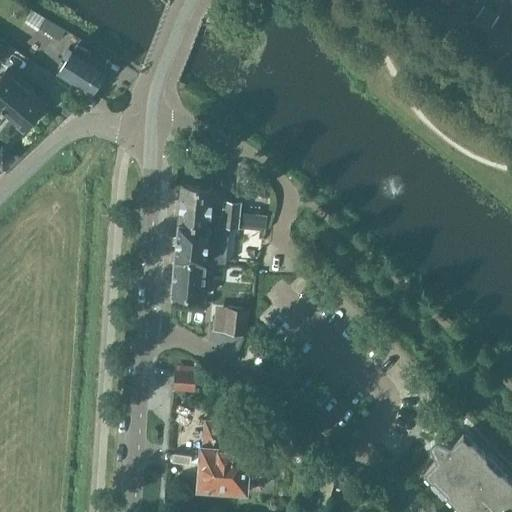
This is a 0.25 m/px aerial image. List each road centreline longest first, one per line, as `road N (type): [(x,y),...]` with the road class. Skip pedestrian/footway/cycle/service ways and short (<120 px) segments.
road 1 (residential): [(129,511),(149,126)]
road 2 (unclassified): [(0,196),(67,132),(149,126)]
road 3 (residential): [(285,193),(250,155),(201,131),(149,126)]
road 4 (unclassified): [(193,0),(151,95),(149,126)]
